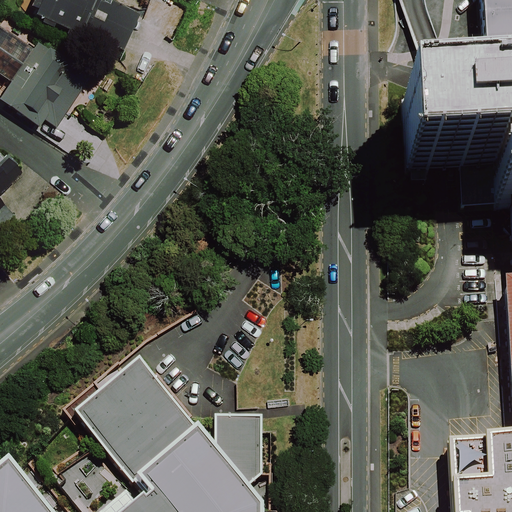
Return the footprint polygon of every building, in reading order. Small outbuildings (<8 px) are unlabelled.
[(100,0),(41,0),(41,1),(37,0),(33,0),(27,20),(124,54),(136,17),(99,5),(100,0)] [(511,0),(484,0),(489,80),(511,78),(511,0)] [(0,82),(5,86),(0,93),(0,106),(35,130),(39,123),(51,132),(85,82),(39,51),(35,57),(0,33),(0,82)] [(427,84),(418,84),(423,158),(495,153),(498,204),(504,203),(511,202),(511,78),(489,80),(450,82),(438,83),(427,84)] [(0,190),(16,177),(0,158),(0,190)] [(137,511),(43,511),(10,472),(0,480),(0,511),(261,511),(262,511),(244,490),(262,473),(261,417),(216,417),(216,449),(212,451),(140,366),(78,416),(150,502),(137,511)] [(459,450),(441,451),(444,511),(511,511),(511,446),(501,448),(487,448),(459,450)]
